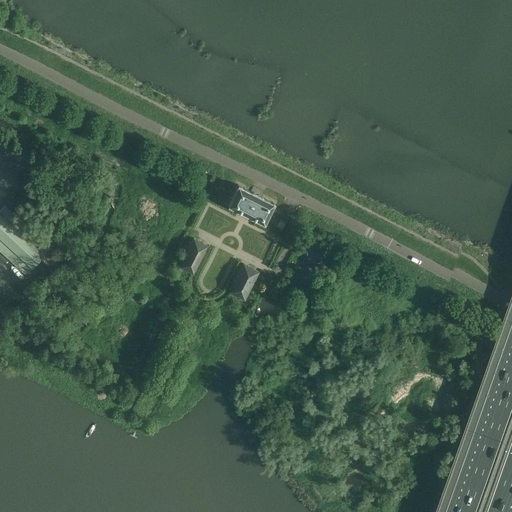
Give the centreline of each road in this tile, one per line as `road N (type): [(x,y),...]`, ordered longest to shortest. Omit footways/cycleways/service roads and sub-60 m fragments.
road 1 (unclassified): [(511,308),(0,50)]
road 2 (motorway): [(511,366),(460,511)]
